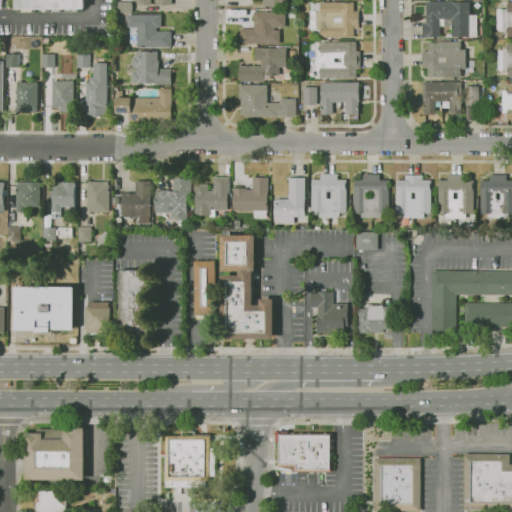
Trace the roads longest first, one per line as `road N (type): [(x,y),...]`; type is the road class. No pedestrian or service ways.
road 1 (residential): [(511,144),(114,150)]
road 2 (primary): [(297,369),(0,369)]
road 3 (primary): [(258,406),(511,398)]
road 4 (primary): [(0,405),(191,406)]
road 5 (residential): [(205,0),(206,144)]
road 6 (residential): [(389,0),(390,142)]
road 7 (primary): [(511,363),(381,368)]
